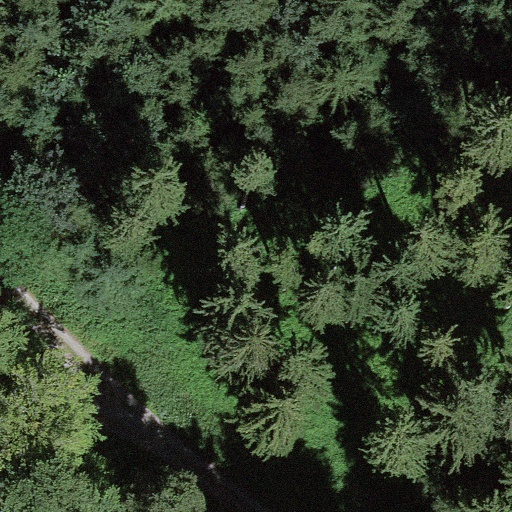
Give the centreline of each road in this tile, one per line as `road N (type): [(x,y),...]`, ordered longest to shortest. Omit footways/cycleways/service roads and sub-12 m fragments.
road 1 (track): [(0,295),(208,480),(259,511)]
road 2 (track): [(0,406),(122,405)]
